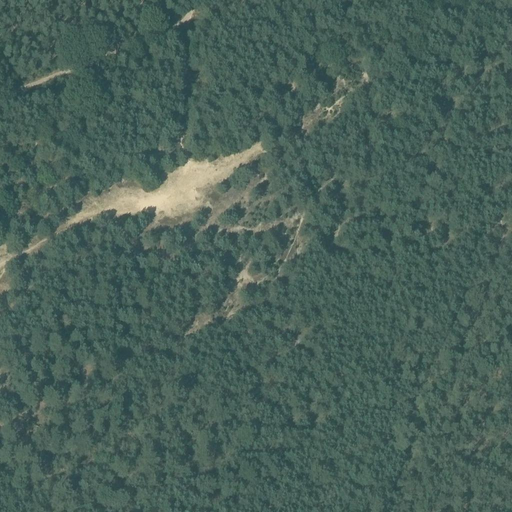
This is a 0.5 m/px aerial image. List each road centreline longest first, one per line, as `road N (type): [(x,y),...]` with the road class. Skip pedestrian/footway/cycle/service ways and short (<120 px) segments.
road 1 (track): [(192,14),(0,94)]
road 2 (track): [(192,14),(188,130),(170,153)]
